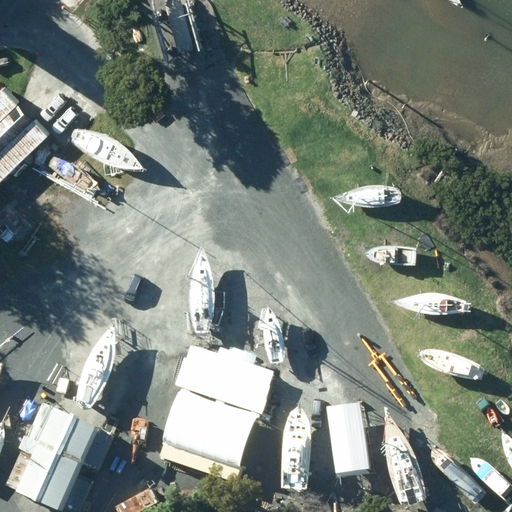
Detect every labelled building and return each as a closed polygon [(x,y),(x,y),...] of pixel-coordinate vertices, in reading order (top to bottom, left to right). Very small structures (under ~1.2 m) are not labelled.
[(106,323),(55,398),(91,423),(143,347),(106,323)] [(276,391),(256,384),(262,370),(224,357),(219,372),(191,363),(181,390),(248,414),(246,420),(266,427),(269,418),(266,417),(276,391)] [(139,373),(140,464),(180,464),(180,373),(139,373)] [(82,465),(97,472),(113,433),(38,401),(23,439),(35,444),(30,454),(19,449),(2,488),(59,511),(79,511),(93,482),(78,475),(82,465)] [(297,419),(273,419),(273,444),(297,444),(297,419)]
